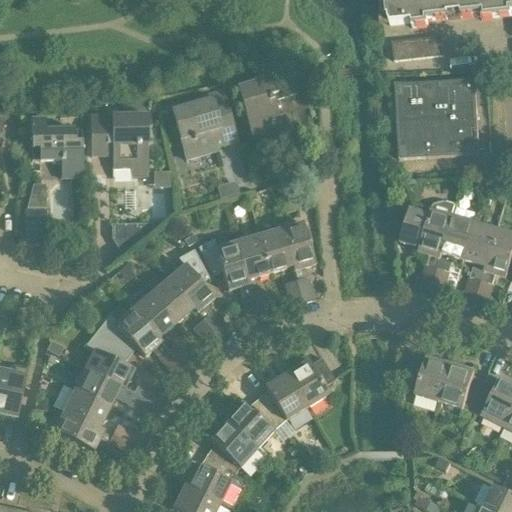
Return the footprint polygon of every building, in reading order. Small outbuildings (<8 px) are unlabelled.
[(511,14),(511,0),(377,0),(378,0),(383,0),(385,20),(390,20),(390,27),(412,25),(413,30),(429,28),(428,23),(435,23),(434,21),(447,19),(447,21),(449,21),(448,17),(461,15),(461,20),(482,17),(482,22),(511,18),(511,16),(511,14)] [(394,64),(443,58),(441,39),(392,44),(394,64)] [(253,90),(240,94),(253,140),(264,137),(267,147),(291,140),(283,114),(276,117),(272,102),(286,97),(298,94),(293,78),(281,81),(274,84),(273,79),(252,85),(253,90)] [(475,83),(421,86),(395,87),(399,162),(479,158),(475,83)] [(216,148),(237,141),(222,91),(200,98),(201,103),(172,112),(187,161),(217,152),(216,148)] [(147,147),(149,147),(148,116),(90,117),(91,158),(112,158),(113,179),(114,179),(114,171),(131,170),(131,178),(148,178),(147,147)] [(61,180),(82,180),(82,131),(45,131),(45,120),(31,121),(32,163),(60,162),(61,180)] [(28,211),(24,211),(24,212),(35,211),(35,247),(49,247),(49,210),(42,210),(38,211),(38,198),(28,199),(28,211)] [(410,211),(409,213),(397,214),(397,226),(405,228),(400,245),(420,250),(418,255),(430,258),(427,267),(426,267),(419,290),(431,294),(438,270),(437,270),(453,218),(452,218),(455,207),(445,204),(432,207),(430,217),(410,211)] [(438,270),(431,294),(443,297),(449,274),(452,264),(463,267),(475,225),(453,218),(437,270),(438,270)] [(302,225),(281,231),(292,269),(292,270),(293,274),(294,274),(296,283),(302,306),(314,303),(307,280),(306,276),(304,271),(315,268),(302,225)] [(475,225),(463,267),(473,270),(470,280),(463,303),(474,306),(481,283),(483,284),(498,231),(475,225)] [(134,227),(131,227),(132,248),(143,241),(151,235),(151,227),(141,227),(134,227)] [(281,231),(258,237),(270,276),(292,270),(292,269),(281,231)] [(481,283),(475,306),(487,310),(493,287),(492,286),(495,277),(506,281),(511,260),(511,235),(498,231),(483,284),(481,283)] [(194,235),(189,238),(193,245),(198,242),(194,235)] [(258,237),(235,245),(247,288),(248,287),(249,287),(248,282),(270,276),(258,237)] [(189,238),(184,241),(188,248),(193,245),(189,238)] [(213,242),(198,250),(213,279),(217,277),(222,274),(227,294),(238,290),(241,299),(240,299),(247,322),(259,319),(252,296),(251,296),(248,287),(247,288),(235,245),(217,250),(213,242)] [(182,269),(169,281),(194,311),(193,312),(196,316),(202,323),(218,341),(227,334),(226,333),(212,315),(206,308),(209,305),(214,301),(200,286),(209,281),(194,253),(178,261),(184,268),(182,269)] [(169,281),(150,297),(175,327),(193,312),(194,311),(169,281)] [(302,306),(296,283),(284,287),(291,310),(302,306)] [(264,292),(252,296),(259,319),(271,316),(264,292)] [(175,327),(150,297),(131,312),(157,343),(158,341),(175,327)] [(110,317),(97,333),(129,359),(136,350),(144,360),(152,353),(158,360),(174,379),(183,371),(168,352),(158,341),(157,343),(131,312),(116,324),(110,317)] [(218,341),(202,323),(193,331),(208,349),(218,341)] [(97,333),(84,349),(93,354),(85,371),(125,391),(134,372),(123,367),(129,359),(97,333)] [(177,344),(168,352),(183,371),(192,363),(177,344)] [(439,404),(450,366),(426,359),(425,363),(413,360),(405,385),(417,389),(415,397),(439,404)] [(286,376),(307,410),(329,397),(324,389),(335,383),(321,360),(310,367),(308,363),(286,376)] [(475,373),(450,366),(439,404),(463,411),(472,415),(485,382),(473,378),(475,373)] [(0,417),(17,421),(28,370),(13,367),(12,374),(0,371),(0,417)] [(85,371),(74,393),(110,411),(120,391),(124,393),(125,391),(85,371)] [(267,393),(257,402),(279,428),(286,423),(307,410),(286,376),(265,389),(267,393)] [(497,387),(485,382),(472,415),(481,419),(504,430),(511,415),(511,389),(499,383),(497,387)] [(132,397),(154,407),(159,397),(138,386),(132,397)] [(110,411),(74,393),(63,414),(99,432),(99,431),(110,411)] [(154,407),(132,397),(127,408),(148,419),(154,407)] [(279,428),(257,402),(248,410),(244,406),(227,425),(256,452),(273,433),(279,428)] [(45,423),(51,411),(39,405),(33,417),(45,423)] [(99,432),(63,414),(53,434),(94,454),(99,443),(107,447),(107,449),(110,450),(105,461),(123,470),(134,448),(112,437),(112,439),(103,435),(104,433),(99,431),(99,432)] [(213,447),(207,457),(235,477),(239,471),(256,452),(227,425),(210,444),(213,447)] [(112,437),(134,448),(139,437),(118,427),(112,437)] [(187,462),(177,481),(185,485),(183,488),(219,506),(231,511),(242,490),(238,488),(241,481),(234,478),(235,477),(207,457),(199,468),(187,462)] [(450,466),(439,460),(435,468),(446,474),(450,466)] [(216,511),(219,506),(183,488),(172,511),(174,511),(216,511)] [(511,511),(511,496),(495,488),(484,509),(484,511),(486,511),(511,511)] [(420,499),(416,508),(424,511),(427,511),(432,504),(420,499)]
